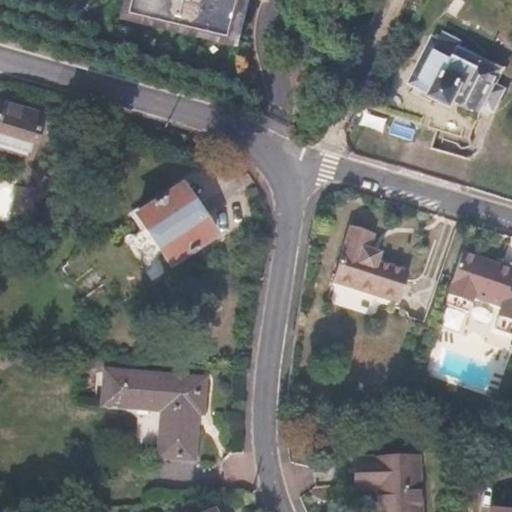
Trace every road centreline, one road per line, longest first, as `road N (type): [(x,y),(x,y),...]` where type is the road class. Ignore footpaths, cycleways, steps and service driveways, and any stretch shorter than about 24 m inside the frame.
road 1 (residential): [(308,168),(258,411),(278,511)]
road 2 (residential): [(0,57),(129,94),(308,168)]
road 3 (residential): [(308,168),(511,229)]
